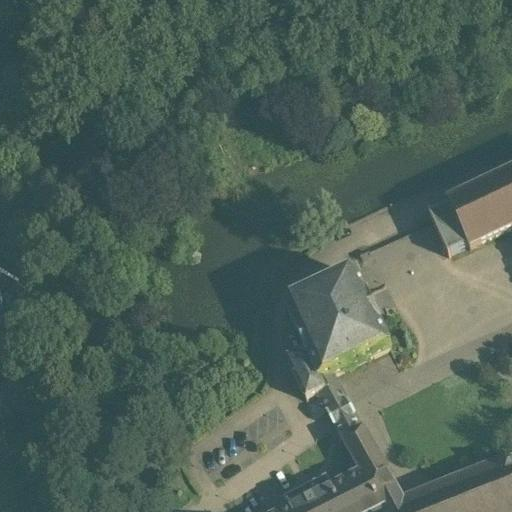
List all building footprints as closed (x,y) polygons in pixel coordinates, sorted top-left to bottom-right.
[(511,178),(448,209),(450,212),(432,221),(431,219),(429,220),(449,263),(451,263),(450,261),(468,252),(470,255),(511,235),(511,178)] [(198,250),(184,255),(189,268),(202,263),(198,250)] [(333,288),(333,290),(286,313),(306,357),(320,388),(325,386),(334,381),(392,353),(358,280),(350,282),(342,286),(340,284),(338,283),(336,284),(334,285),(333,288)] [(320,388),(306,357),(287,365),(307,406),(318,401),(330,395),(325,386),(320,388)] [(334,381),(325,386),(330,395),(318,401),(327,418),(348,407),(334,381)] [(352,413),(348,407),(327,418),(330,423),(342,445),(343,444),(356,468),(362,478),(380,511),(393,511),(405,506),(405,505),(364,434),(363,435),(352,413)] [(452,487),(438,493),(437,492),(435,493),(435,494),(421,499),(418,500),(418,501),(406,505),(405,505),(405,506),(393,511),(511,511),(511,469),(504,473),(503,469),(502,467),(500,468),(488,473),(485,474),(471,480),(471,479),(468,480),(468,481),(454,486),(452,487)] [(356,468),(352,470),(350,475),(354,482),(362,478),(356,468)] [(293,511),(380,511),(362,478),(354,482),(333,492),(293,511)] [(299,494),(284,501),(288,511),(293,511),(333,492),(327,480),(299,494)]
